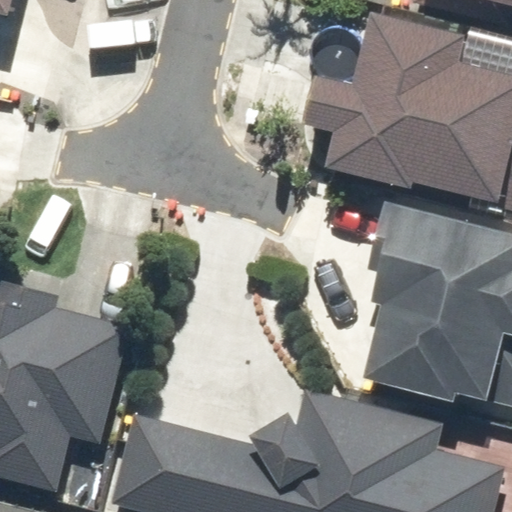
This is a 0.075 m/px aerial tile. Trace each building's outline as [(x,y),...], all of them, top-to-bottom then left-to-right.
[(0,0),(0,68),(15,11),(36,16),(40,0),(0,0)] [(511,0),(428,0),(428,3),(511,23),(511,0)] [(361,134),(352,170),(438,189),(440,183),(509,198),(507,208),(511,209),(511,70),(487,65),(493,36),(399,14),(383,85),(344,76),(332,127),(361,134)] [(409,304),(389,380),(481,404),(483,393),(511,400),(511,228),(416,204),(398,272),(408,274),(401,302),(409,304)] [(0,474),(70,493),(84,436),(115,444),(145,329),(70,310),(74,297),(7,281),(3,299),(0,298),(0,474)] [(151,416),(127,508),(144,511),(508,511),(511,500),(511,466),(451,452),(458,426),(322,392),(314,415),(276,436),(282,449),(151,416)]
